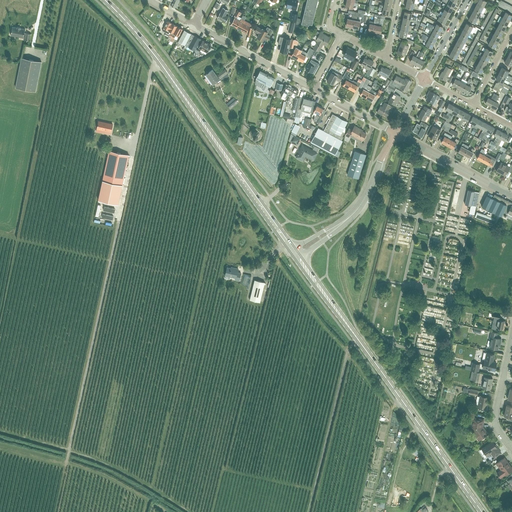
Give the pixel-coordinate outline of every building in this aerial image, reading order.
[(296,9),(298,1),(295,0),(287,0),(286,7),(296,9)] [(454,7),(442,1),(439,0),(438,0),(438,2),(446,6),(445,9),(451,13),(454,7)] [(317,4),(307,1),(305,8),(315,11),(317,4)] [(484,7),(477,3),(474,8),(481,12),(484,7)] [(220,12),(217,18),(226,22),(228,17),(226,16),(228,11),(223,8),(220,12)] [(314,18),(315,11),(305,8),(303,15),(314,18)] [(481,12),(474,8),(471,14),(478,17),(481,12)] [(441,11),(440,13),(442,14),(448,18),(451,13),(445,9),(443,13),(441,11)] [(442,14),(439,13),(436,11),(435,11),(432,10),(431,12),(434,14),(435,13),(439,16),(438,19),(445,23),(448,18),(442,14)] [(234,18),(235,18),(231,25),(236,28),(240,21),(241,18),(238,17),(241,12),(238,11),(235,16),(234,18)] [(346,26),(352,27),(355,15),(356,12),(349,11),(348,13),(353,14),(351,20),(348,19),(346,26)] [(403,17),(411,19),(415,20),(416,17),(411,16),(412,13),(405,11),(403,17)] [(503,17),(509,21),(511,15),(511,14),(506,12),(503,17)] [(478,17),(471,14),(469,19),(475,23),(478,17)] [(312,24),(314,18),(303,15),(302,22),(309,24),(312,24)] [(368,31),(375,32),(378,15),(377,18),(374,18),(374,22),(369,21),(369,24),(370,24),(368,31)] [(378,15),(375,32),(381,34),(382,26),(379,25),(380,18),(385,19),(386,16),(378,15)] [(509,21),(503,17),(500,23),(506,26),(509,21)] [(236,28),(242,31),(246,33),(251,24),(244,20),(243,22),(240,21),(236,28)] [(168,39),(170,40),(177,26),(167,21),(164,28),(171,32),(171,33),(168,39)] [(278,33),(281,34),(282,32),(284,32),(286,24),(280,22),(278,31),(278,33)] [(437,24),(435,27),(428,23),(426,25),(440,32),(443,27),(437,24)] [(467,23),(464,29),(470,32),(473,26),(467,23)] [(500,23),(497,28),(503,31),(506,26),(500,23)] [(433,31),(431,34),(437,37),(440,32),(426,25),(427,26),(426,28),(429,30),(430,29),(433,31)] [(177,26),(170,40),(172,42),(175,36),(176,35),(179,36),(183,29),(177,26)] [(21,29),(21,28),(17,27),(17,28),(12,27),(11,35),(24,38),(25,30),(21,29)] [(257,37),(263,40),(266,35),(269,37),(272,31),(272,30),(267,27),(265,31),(262,29),(257,27),(255,31),(259,34),(257,37)] [(503,31),(497,28),(494,33),(501,37),(503,31)] [(467,37),(470,32),(464,29),(461,34),(467,37)] [(185,45),(191,34),(184,31),(178,42),(185,45)] [(315,36),(318,37),(316,40),(318,41),(314,48),(319,51),(323,44),(326,45),(330,38),(320,33),(317,31),(315,36)] [(491,39),(498,42),(501,37),(494,33),(491,39)] [(435,43),(437,37),(431,34),(429,39),(435,43)] [(458,39),(464,43),(467,37),(461,34),(458,39)] [(188,47),(195,50),(196,51),(201,42),(200,41),(201,39),(195,36),(188,47)] [(422,36),(421,39),(427,42),(426,45),(432,48),(435,43),(429,39),(428,40),(425,38),(422,36)] [(280,37),(278,44),(281,45),(280,51),(287,53),(290,40),(280,37)] [(462,48),(464,43),(458,39),(455,45),(462,48)] [(498,42),(491,39),(488,44),(495,48),(498,42)] [(196,51),(195,50),(195,51),(199,53),(201,49),(207,52),(211,45),(203,41),(202,42),(201,42),(196,51)] [(404,55),(408,46),(401,43),(397,53),(404,55)] [(455,45),(452,50),(459,54),(462,48),(455,45)] [(292,56),(297,59),(302,50),(295,47),(293,49),(295,50),(292,56)] [(353,60),(357,52),(347,48),(344,55),(353,60)] [(484,54),(490,57),(493,51),(487,48),(484,54)] [(302,50),(297,59),(303,62),(306,56),(307,57),(309,54),(302,50)] [(456,59),(459,54),(452,50),(449,56),(456,59)] [(410,61),(415,64),(419,58),(420,55),(422,52),(419,51),(416,57),(413,55),(414,52),(411,51),(409,57),(411,59),(410,61)] [(481,52),(480,55),(482,56),(481,59),(487,62),(490,57),(484,54),(481,52)] [(15,88),(35,92),(41,62),(21,58),(15,88)] [(363,67),(368,70),(366,73),(370,75),(373,68),(371,67),(374,61),(370,60),(365,58),(361,64),(364,66),(363,67)] [(419,58),(415,64),(421,67),(424,61),(419,58)] [(354,69),(359,61),(355,59),(351,67),(354,69)] [(487,62),(481,59),(478,64),(484,67),(487,62)] [(319,64),(319,63),(319,64),(311,60),(306,70),(314,74),(319,64)] [(484,67),(478,64),(475,70),(481,73),(484,67)] [(442,73),(439,77),(445,80),(446,79),(448,80),(448,81),(450,82),(454,76),(451,75),(450,77),(448,76),(451,69),(446,66),(442,74),(442,73)] [(387,78),(391,71),(387,69),(387,70),(382,67),(379,73),(387,78)] [(502,67),(499,73),(506,77),(511,80),(511,77),(507,75),(509,71),(502,67)] [(220,79),(228,73),(225,70),(217,76),(212,70),(206,75),(213,85),(220,80),(220,79)] [(270,87),(275,79),(260,71),(256,78),(259,80),(259,81),(265,84),(263,86),(266,87),(267,85),(270,87)] [(343,85),(349,88),(353,81),(349,79),(350,77),(347,75),(349,72),(346,71),(343,78),(346,80),(343,85)] [(340,81),(342,76),(335,72),(334,74),(332,73),(327,81),(333,84),(336,79),(340,81)] [(452,84),(458,87),(464,76),(461,81),(458,80),(459,77),(460,74),(458,73),(455,79),(452,84)] [(506,77),(499,73),(496,79),(503,83),(505,79),(510,82),(511,80),(506,77)] [(395,85),(401,88),(400,88),(406,91),(411,81),(406,78),(405,80),(397,76),(394,81),(391,80),(389,84),(394,87),(395,85)] [(458,87),(463,90),(469,79),(467,81),(464,80),(466,77),(464,76),(458,87)] [(360,94),(366,97),(371,89),(372,87),(367,85),(370,80),(366,78),(364,82),(361,88),(362,88),(363,89),(360,94)] [(357,86),(361,88),(364,82),(359,79),(357,82),(353,80),(353,81),(349,88),(354,91),(357,86)] [(469,79),(463,90),(468,93),(471,87),(468,85),(471,80),(469,79)] [(289,92),(292,87),(286,85),(282,92),(281,95),(286,98),(288,95),(289,96),(289,95),(288,94),(289,93),(289,92)] [(374,91),(371,89),(366,97),(372,101),(375,95),(379,97),(382,91),(383,92),(385,88),(381,86),(378,93),(374,91)] [(291,96),(292,94),(296,96),(299,91),(292,87),(289,92),(289,93),(288,94),(289,95),(289,96),(291,96)] [(429,91),(427,95),(428,95),(426,100),(435,105),(440,97),(437,95),(429,91)] [(399,100),(401,97),(393,93),(388,101),(395,105),(398,100),(399,100)] [(485,103),(491,106),(497,95),(494,93),(491,99),(488,98),(485,103)] [(499,96),(497,95),(491,106),(496,109),(499,104),(496,102),(499,96)] [(234,98),(226,104),(229,107),(236,101),(234,98)] [(312,100),(304,98),(304,99),(300,98),(295,116),(300,118),(302,110),(309,112),(313,113),(315,102),(312,101),(312,100)] [(388,110),(390,105),(385,103),(383,107),(381,106),(377,112),(381,114),(381,113),(387,116),(390,111),(388,110)] [(448,118),(455,106),(449,103),(446,109),(449,111),(448,113),(447,113),(446,115),(444,114),(442,117),(447,120),(448,118)] [(319,123),(321,121),(323,115),(320,114),(323,109),(317,106),(314,111),(313,114),(315,115),(313,120),(314,121),(319,123)] [(428,116),(432,110),(425,106),(423,109),(418,117),(424,121),(427,116),(428,116)] [(455,106),(448,118),(451,119),(452,116),(453,113),(457,115),(460,109),(455,106)] [(458,119),(456,122),(459,124),(465,112),(460,109),(457,115),(459,116),(458,119)] [(459,124),(458,126),(460,127),(464,119),(467,120),(470,115),(465,112),(459,124)] [(342,141),(343,137),(342,137),(345,133),(342,131),(347,122),(337,117),(333,115),(324,131),(318,128),(311,142),(335,155),(338,151),(343,141),(342,141)] [(468,131),(471,133),(479,119),(473,116),(470,122),(473,123),(468,131)] [(478,126),(481,128),(484,122),(479,119),(471,133),(474,134),(478,126)] [(97,129),(111,132),(113,124),(99,121),(97,129)] [(425,129),(428,125),(421,121),(420,125),(417,124),(413,131),(419,134),(418,135),(422,136),(426,130),(425,129)] [(481,140),(482,138),(489,125),(484,122),(481,128),(484,130),(482,132),(479,138),(481,140)] [(300,127),(295,124),(291,131),(296,134),(300,127)] [(494,128),(489,125),(482,138),(484,139),(488,132),(491,133),(494,128)] [(350,134),(362,141),(366,133),(360,130),(361,129),(355,126),(352,130),(349,128),(345,135),(349,137),(350,134)] [(436,139),(441,130),(434,126),(429,135),(436,139)] [(490,144),(491,145),(493,146),(494,147),(502,132),(497,129),(494,135),(497,136),(494,142),(491,141),(490,144)] [(252,134),(252,136),(252,138),(253,139),(255,140),(257,140),(259,139),(260,138),(260,136),(260,134),(259,132),(257,131),(255,131),(253,132),(252,134)] [(502,132),(494,147),(499,150),(501,146),(499,145),(502,139),(505,141),(508,135),(502,132)] [(442,142),(447,145),(451,139),(452,136),(445,133),(444,135),(445,136),(442,142)] [(300,139),(294,135),(290,142),(297,145),(300,139)] [(473,135),(470,138),(476,144),(479,141),(473,135)] [(451,139),(447,145),(453,149),(457,143),(459,140),(456,139),(455,141),(451,139)] [(458,151),(464,155),(467,149),(464,147),(465,145),(463,143),(462,146),(461,146),(458,151)] [(303,145),(296,157),(301,160),(304,155),(314,160),(317,153),(303,145)] [(470,151),(467,149),(464,155),(470,158),(473,152),(474,150),(472,148),(470,151)] [(477,158),(482,161),(485,156),(482,154),(483,151),(481,150),(480,153),(480,152),(477,158)] [(129,155),(109,151),(98,200),(118,204),(129,155)] [(358,179),(366,155),(355,151),(347,175),(358,179)] [(495,161),(485,156),(482,161),(492,166),(495,161)] [(508,171),(511,173),(511,170),(511,163),(510,168),(501,162),(496,171),(499,173),(499,172),(505,176),(508,171)] [(466,198),(465,204),(476,207),(479,192),(472,191),(468,190),(468,193),(469,193),(468,196),(468,198),(466,198)] [(506,218),(508,213),(511,203),(495,195),(493,199),(487,196),(482,207),(501,216),(502,216),(506,218)] [(475,210),(472,217),(490,224),(492,218),(475,210)] [(227,267),(224,279),(229,280),(230,278),(235,279),(235,280),(239,281),(241,273),(237,272),(238,269),(234,268),(234,269),(227,267)] [(265,282),(255,280),(250,300),(260,302),(265,282)] [(431,307),(430,311),(421,309),(420,315),(433,317),(433,316),(437,316),(438,309),(431,307)] [(496,328),(503,329),(504,323),(505,323),(505,321),(498,320),(494,319),(491,329),(495,330),(496,328)] [(500,343),(501,339),(496,338),(497,333),(491,332),(489,340),(491,340),(489,348),(498,350),(499,343),(500,343)] [(465,366),(465,369),(471,370),(478,372),(479,366),(483,367),(483,368),(495,371),(496,363),(493,362),(494,355),(487,353),(484,352),(482,360),(484,360),(484,364),(479,363),(479,365),(473,364),(472,367),(465,366)] [(492,383),(493,379),(484,377),(482,388),(490,390),(491,383),(492,383)] [(486,410),(489,398),(480,396),(477,408),(486,410)] [(479,439),(487,434),(484,429),(484,430),(482,427),(484,420),(473,418),(470,429),(472,432),(473,431),(479,439)] [(494,458),(501,453),(497,447),(496,447),(492,442),(482,449),(487,456),(491,454),(494,458)] [(505,475),(511,470),(511,468),(505,458),(496,464),(501,470),(497,473),(500,478),(505,475)] [(392,501),(391,504),(397,506),(400,496),(393,495),(392,499),(392,501)]
